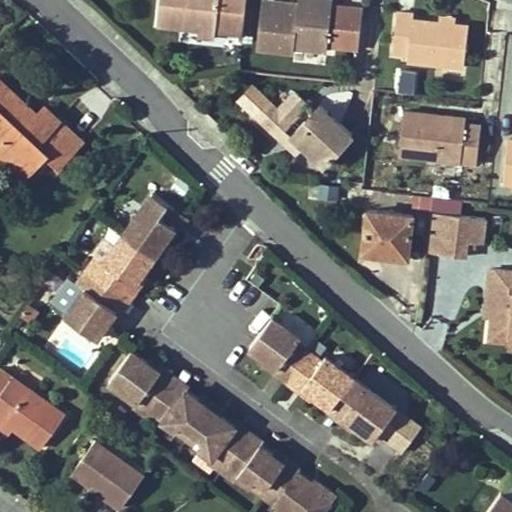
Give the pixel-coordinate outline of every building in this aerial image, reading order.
[(159,0),(157,26),(200,29),(203,27),(216,28),(218,0),(159,0)] [(294,48),(326,51),(332,0),(298,0),(299,3),(298,10),(261,6),(257,49),(294,53),(294,48)] [(299,3),(268,0),(262,0),(261,6),(298,10),(299,3)] [(463,67),(468,27),(456,25),(439,23),(412,20),(413,14),(397,12),(393,52),(407,54),(407,60),(436,64),(458,66),(463,67)] [(439,23),(456,25),(457,19),(439,17),(439,23)] [(215,40),(216,28),(203,27),(200,29),(199,39),(215,40)] [(458,66),(436,64),(434,76),(456,79),(458,66)] [(59,165),(82,141),(45,107),(39,113),(32,121),(24,113),(31,106),(0,77),(0,163),(21,183),(47,155),(59,165)] [(287,131),(309,107),(296,94),(281,111),(271,103),(257,118),(280,140),(287,131)] [(24,113),(32,121),(39,113),(31,106),(24,113)] [(325,167),(354,135),(323,106),(293,137),(306,150),(325,167)] [(399,155),(463,162),(474,163),(479,125),(464,123),(464,117),(404,111),(399,155)] [(280,140),(299,157),(306,150),(293,137),(287,131),(280,140)] [(107,304),(115,292),(124,279),(136,288),(144,276),(155,259),(166,244),(175,231),(171,227),(180,214),(153,195),(105,264),(98,259),(79,286),(87,291),(67,320),(98,341),(107,328),(109,326),(119,312),(107,304)] [(427,195),(423,249),(484,252),(486,214),(460,212),(461,197),(427,195)] [(362,251),(408,255),(413,214),(367,208),(362,251)] [(166,244),(172,248),(190,221),(180,214),(171,227),(175,231),(166,244)] [(511,266),(486,265),(482,345),(511,346),(511,266)] [(136,288),(124,279),(115,292),(107,304),(119,312),(109,326),(114,328),(148,279),(144,276),(136,288)] [(249,349),(266,360),(289,378),(312,396),(331,409),(333,405),(347,414),(344,418),(353,425),(373,439),(397,407),(354,375),(327,356),(323,360),(310,350),(298,341),(301,337),(273,316),(249,349)] [(188,393),(182,402),(170,393),(157,384),(164,374),(153,366),(134,353),(112,384),(140,403),(135,411),(161,429),(166,423),(213,457),(208,465),(234,483),(238,477),(287,511),(324,511),(337,493),(326,486),(322,492),(312,484),(297,474),(293,478),(283,472),(282,471),(287,464),(276,456),(262,447),(255,456),(243,447),(230,437),(237,427),(212,410),(188,393)] [(312,396),(289,378),(266,360),(262,365),(309,400),(312,396)] [(0,417),(14,428),(41,447),(66,415),(0,366),(0,417)] [(164,374),(157,384),(170,393),(182,402),(188,393),(191,389),(166,371),(164,374)] [(347,414),(333,405),(331,409),(328,413),(350,430),(353,425),(344,418),(347,414)] [(14,428),(0,417),(0,427),(10,434),(14,428)] [(237,427),(230,437),(243,447),(255,456),(262,447),(264,442),(239,424),(237,427)] [(92,488),(121,508),(145,474),(95,440),(76,467),(97,483),(92,488)] [(287,464),(282,471),(283,472),(293,478),(297,474),(301,468),(279,452),(276,456),(287,464)] [(72,473),(92,488),(97,483),(76,467),(72,473)] [(316,479),(312,484),(322,492),(326,486),(316,479)] [(511,511),(511,501),(500,493),(486,511),(511,511)]
